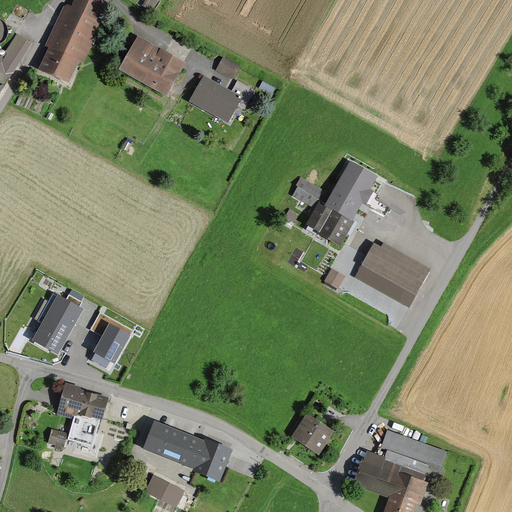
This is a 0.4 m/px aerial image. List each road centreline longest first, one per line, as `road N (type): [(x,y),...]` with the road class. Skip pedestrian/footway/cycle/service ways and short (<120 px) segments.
road 1 (residential): [(26,365),(229,429),(331,494)]
road 2 (residential): [(0,495),(26,365)]
road 3 (residential): [(57,0),(0,107)]
